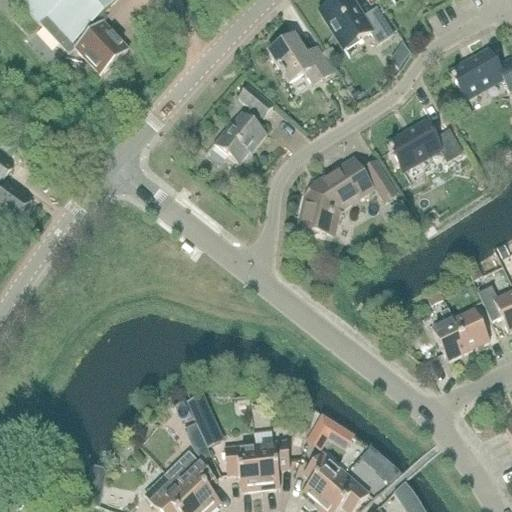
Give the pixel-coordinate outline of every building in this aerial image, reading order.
[(122,0),(14,0),(69,59),(76,53),(100,79),(128,54),(99,22),(122,0)] [(378,47),(393,38),(377,13),(363,22),(349,0),(343,0),(321,14),(344,51),(370,35),(378,47)] [(313,87),(332,75),(316,50),(306,57),(294,39),(268,55),(287,86),(305,75),(313,87)] [(509,94),(511,92),(511,63),(496,72),(487,54),(449,76),(465,104),(503,83),(509,94)] [(79,81),(63,63),(50,74),(66,92),(79,81)] [(263,122),(272,111),(248,90),(238,100),(252,111),(245,119),(242,117),(234,127),(233,126),(214,148),(238,168),(255,149),(256,150),(266,137),(255,126),(260,120),(263,122)] [(447,166),(461,157),(447,134),(434,142),(424,125),(386,147),(402,174),(439,153),(447,166)] [(0,211),(17,224),(30,206),(2,185),(12,172),(0,162),(0,211)] [(384,207),(395,200),(374,167),(359,176),(352,164),(313,189),(305,201),(298,231),(332,239),(337,216),(340,214),(375,191),(384,207)] [(181,251),(190,258),(194,254),(185,246),(181,251)] [(509,259),(504,249),(498,252),(503,262),(509,259)] [(482,281),(477,269),(468,273),(473,285),(482,281)] [(431,309),(443,303),(437,291),(425,297),(431,309)] [(511,335),(511,295),(495,304),(490,293),(481,297),(492,322),(501,317),(510,337),(511,335)] [(469,356),(453,323),(448,312),(440,316),(445,327),(431,334),(446,367),(469,356)] [(469,356),(487,348),(489,347),(473,314),(453,323),(469,356)] [(430,357),(416,363),(431,393),(444,387),(430,357)] [(178,410),(187,424),(204,413),(195,400),(178,410)] [(214,422),(197,430),(207,452),(224,444),(214,422)] [(201,438),(189,443),(195,457),(205,467),(211,461),(207,452),(201,438)] [(256,449),(261,494),(280,492),(278,474),(290,473),(287,445),(256,449)] [(241,497),(261,494),(256,449),(224,453),(228,481),(239,479),(241,497)] [(218,485),(198,465),(188,456),(166,477),(199,511),(214,511),(221,506),(209,494),(218,485)] [(315,511),(346,477),(322,456),(304,477),(309,482),(307,484),(307,488),(309,490),(301,499),(306,503),(304,505),(304,509),(306,511),(314,511),(315,511)] [(385,463),(375,474),(389,487),(397,478),(400,475),(385,463)] [(199,511),(166,477),(143,499),(155,511),(199,511)] [(346,477),(315,511),(316,511),(340,511),(342,511),(356,511),(369,498),(346,477)] [(88,488),(84,507),(98,511),(99,511),(104,487),(96,485),(88,484),(88,488)] [(405,488),(393,498),(402,511),(406,511),(418,504),(414,499),(411,495),(405,488)]
